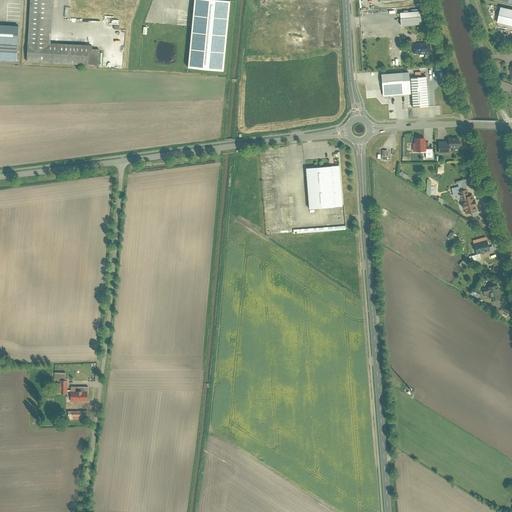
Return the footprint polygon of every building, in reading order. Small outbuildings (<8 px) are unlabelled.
[(30,0),(27,61),(99,66),(100,49),(47,46),(49,0),(30,0)] [(228,0),(193,0),(187,68),(222,71),(228,0)] [(511,9),(500,6),(496,21),(511,24),(511,9)] [(419,10),(399,12),(400,25),(420,24),(419,10)] [(18,25),(0,23),(0,59),(16,60),(18,25)] [(431,42),(413,43),(414,54),(431,53),(431,42)] [(402,72),(381,74),(383,96),(403,94),(402,72)] [(426,76),(409,77),(411,106),(428,105),(426,76)] [(424,137),(412,138),(413,150),(424,150),(424,147),(424,137)] [(458,147),(458,137),(448,137),(448,141),(449,147),(458,147)] [(448,141),(437,141),(438,152),(449,151),(449,147),(448,141)] [(339,165),(305,168),(308,208),(342,206),(339,165)] [(435,183),(427,179),(426,192),(434,198),(435,183)] [(457,186),(451,188),(454,199),(460,197),(458,191),(465,189),(464,185),(461,186),(460,181),(456,182),(457,186)] [(465,189),(458,191),(460,197),(462,203),(460,204),(461,208),(463,208),(464,214),(476,210),(470,187),(465,189)] [(486,239),(472,243),(475,253),(489,249),(486,239)] [(480,253),(468,256),(470,263),(482,259),(480,253)] [(497,284),(487,286),(489,292),(490,299),(500,297),(497,284)] [(494,307),(485,302),(482,306),(492,311),(494,307)] [(86,391),(70,391),(70,401),(87,401),(86,391)] [(85,410),(67,411),(67,419),(85,419),(85,410)]
